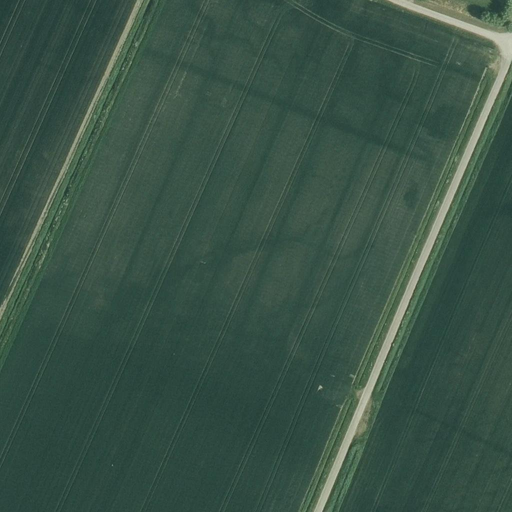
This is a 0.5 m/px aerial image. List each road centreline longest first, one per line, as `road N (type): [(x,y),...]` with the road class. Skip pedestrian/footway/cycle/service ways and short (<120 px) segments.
road 1 (unclassified): [(320,511),(511,47)]
road 2 (unclassified): [(511,44),(392,0)]
